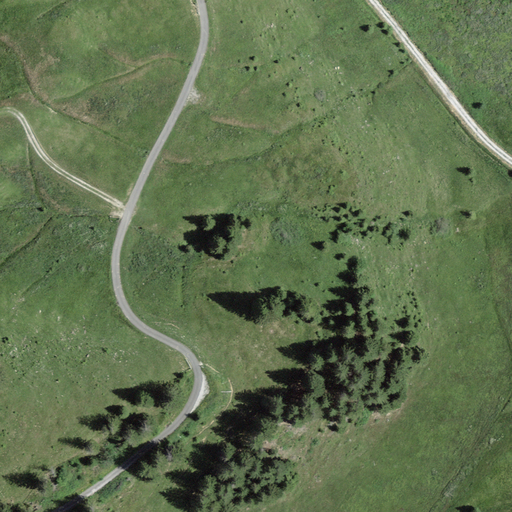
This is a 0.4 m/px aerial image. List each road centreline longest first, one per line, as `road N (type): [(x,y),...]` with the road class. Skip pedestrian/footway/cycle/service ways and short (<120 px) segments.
road 1 (unclassified): [(57,511),(173,427),(198,385),(186,352),(128,313),(115,261),(133,200),(201,50),(200,0)]
road 2 (track): [(372,0),(477,135),(511,164)]
road 3 (track): [(0,110),(19,115),(51,164),(129,210)]
